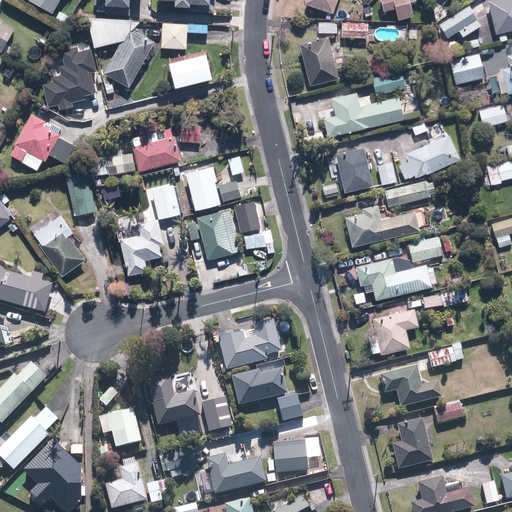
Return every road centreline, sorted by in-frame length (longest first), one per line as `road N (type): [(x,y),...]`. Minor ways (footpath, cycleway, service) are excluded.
road 1 (residential): [(259,0),(257,73),(307,280)]
road 2 (residential): [(307,280),(365,511)]
road 3 (residential): [(90,334),(307,280)]
